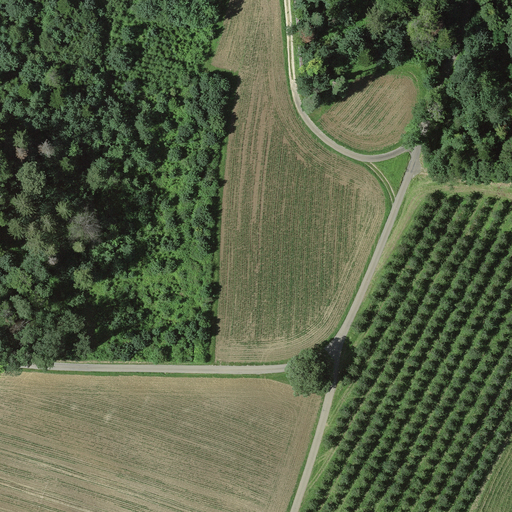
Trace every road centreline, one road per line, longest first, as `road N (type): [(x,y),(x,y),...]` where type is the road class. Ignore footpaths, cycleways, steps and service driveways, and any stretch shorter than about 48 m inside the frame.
road 1 (unclassified): [(463,0),(420,147),(340,340)]
road 2 (unclassified): [(0,362),(270,370),(334,353)]
road 3 (track): [(420,147),(364,158),(317,133),(296,98),(285,0)]
road 4 (unclassified): [(334,353),(333,386),(292,511)]
